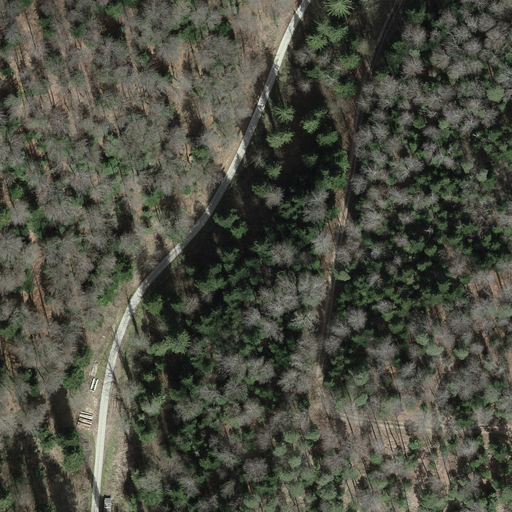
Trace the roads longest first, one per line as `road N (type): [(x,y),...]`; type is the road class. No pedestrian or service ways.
road 1 (track): [(511,427),(460,430),(338,416),(322,406),(357,108),(398,0)]
road 2 (track): [(94,511),(105,384),(124,311),(178,252),(232,165),(306,0)]
